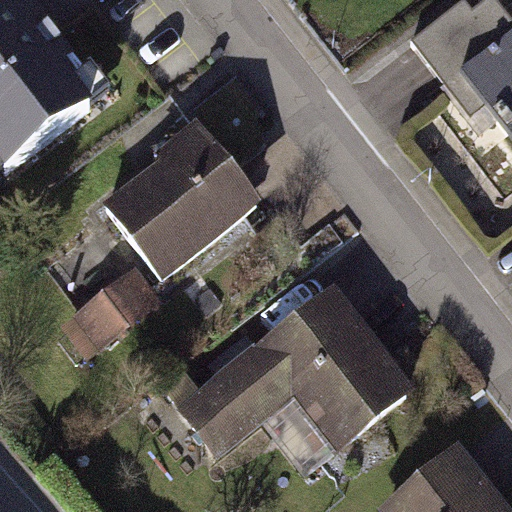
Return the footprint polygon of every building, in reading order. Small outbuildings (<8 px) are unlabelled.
[(468,10),(416,50),(451,97),(471,82),(502,123),(499,125),(511,142),(511,25),(496,4),(475,20),(468,10)] [(0,163),(11,178),(75,127),(54,100),(67,90),(0,5),(0,163)] [(171,179),(117,221),(169,286),(251,221),(220,181),(228,175),(199,138),(161,167),(171,179)] [(139,332),(114,300),(102,310),(127,342),(139,332)] [(181,378),(166,389),(218,461),(302,400),(342,454),(409,405),(338,308),(202,406),(181,378)] [(503,511),(469,466),(407,511),(503,511)]
